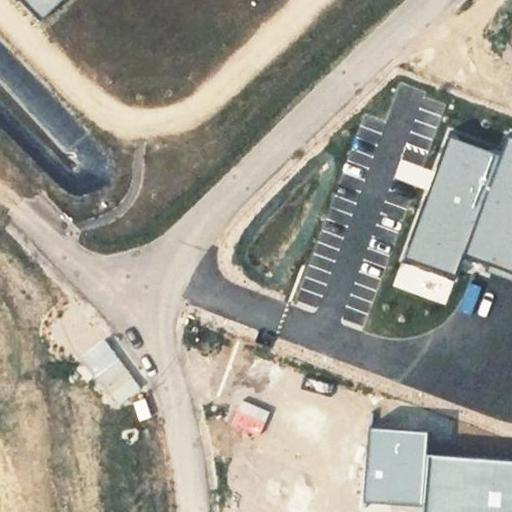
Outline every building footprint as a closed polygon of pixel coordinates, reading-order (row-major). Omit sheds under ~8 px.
[(20,0),(40,20),(61,0),(20,0)] [(511,276),(511,137),(510,137),(465,259),(511,276)] [(500,156),(450,138),(406,258),(456,277),(500,156)] [(427,433),(368,429),(363,503),(421,507),(427,433)] [(511,511),(511,463),(429,457),(424,511),(511,511)]
